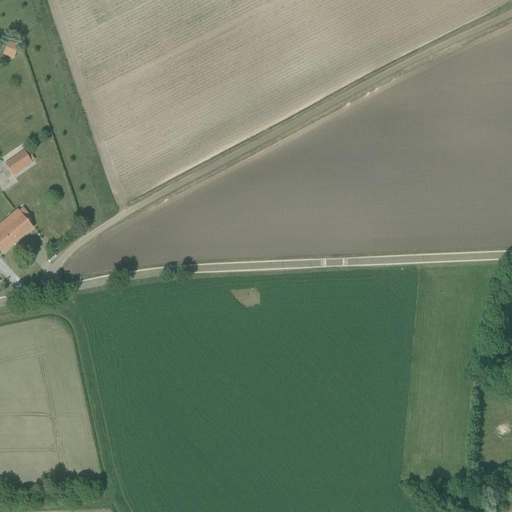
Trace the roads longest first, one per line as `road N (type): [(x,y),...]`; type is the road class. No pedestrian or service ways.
road 1 (unclassified): [(511,11),(126,213),(53,266),(55,291)]
road 2 (unclassified): [(511,255),(202,269),(55,291)]
